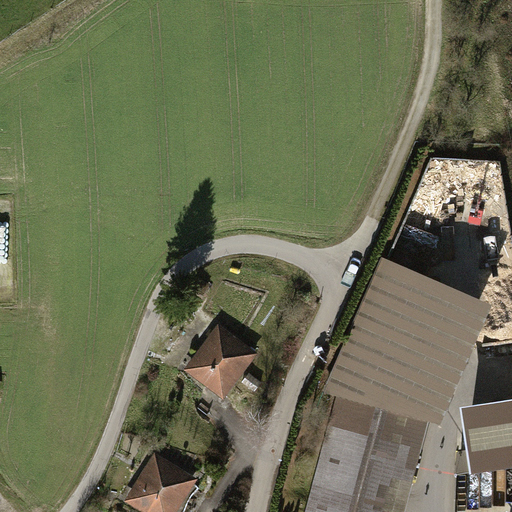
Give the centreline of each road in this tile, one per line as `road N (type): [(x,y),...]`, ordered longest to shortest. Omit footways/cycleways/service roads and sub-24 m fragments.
road 1 (track): [(344,277),(277,245),(212,249),(172,288),(110,449),(73,511)]
road 2 (track): [(436,0),(427,95),(344,277)]
road 3 (track): [(259,511),(292,393),(344,277)]
